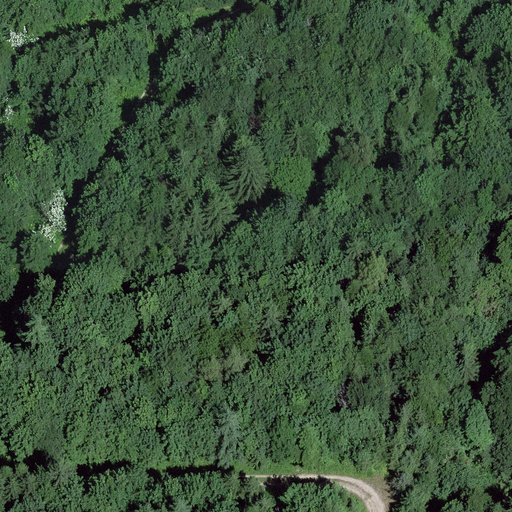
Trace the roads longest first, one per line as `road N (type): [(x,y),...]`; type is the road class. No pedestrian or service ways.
road 1 (track): [(0,356),(184,51),(228,9),(267,0)]
road 2 (track): [(346,511),(325,491),(0,465)]
road 3 (track): [(228,9),(116,25),(32,56),(0,52)]
